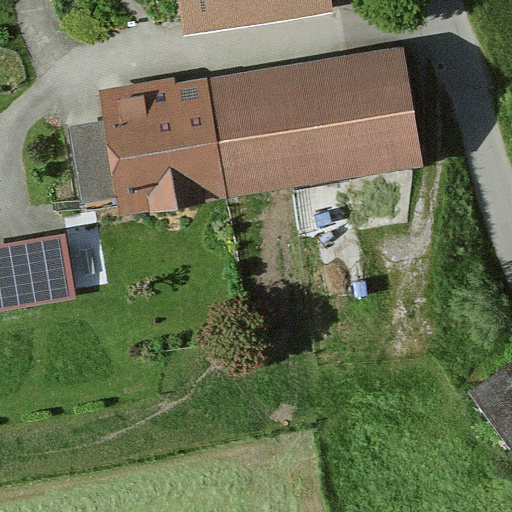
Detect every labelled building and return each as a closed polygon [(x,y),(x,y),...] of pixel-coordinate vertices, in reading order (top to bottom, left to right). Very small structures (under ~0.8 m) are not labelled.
[(331,0),(179,0),(185,32),(333,7),(331,0)] [(419,159),(403,47),(115,88),(130,200),(419,159)] [(110,185),(97,109),(67,115),(81,190),(110,185)] [(0,311),(71,302),(63,241),(0,249),(0,311)] [(511,355),(469,386),(508,440),(511,436),(511,355)]
